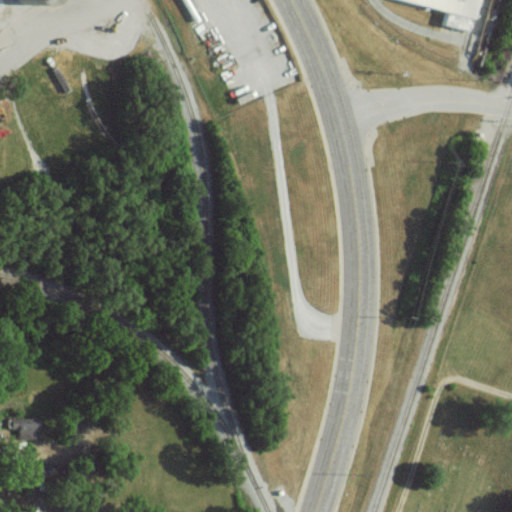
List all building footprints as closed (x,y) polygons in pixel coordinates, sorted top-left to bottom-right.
[(0,0),(4,0),(8,5),(0,9),(0,0)] [(474,0),(470,19),(393,0),(474,0)] [(17,438),(34,438),(34,427),(38,427),(38,417),(9,417),(9,428),(16,428),(17,438)] [(20,444),(21,463),(55,461),(54,442),(20,444)] [(29,469),(15,470),(16,486),(30,485),(29,469)]
